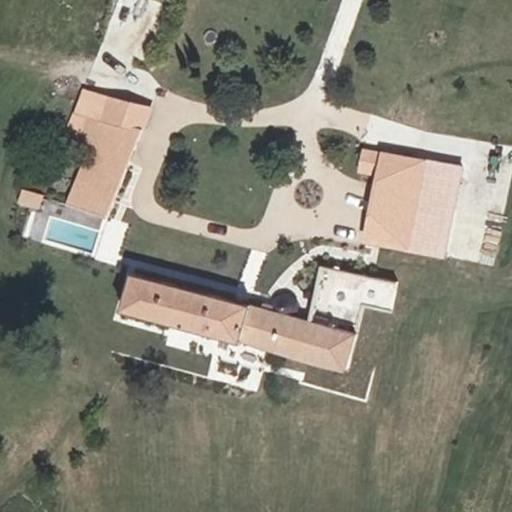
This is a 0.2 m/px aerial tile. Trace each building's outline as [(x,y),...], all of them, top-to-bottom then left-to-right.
[(90,146),(67,206),(108,220),(149,108),(109,95),(100,120),(87,115),(77,141),(90,146)] [(371,240),(453,257),(471,166),(368,145),(363,171),(384,175),(371,240)] [(303,197),(312,200),(316,192),(306,188),(303,197)] [(307,321),(358,335),(365,307),(389,313),(397,286),(322,266),(307,321)] [(132,274),(121,315),(346,376),(358,335),(307,321),(132,274)]
